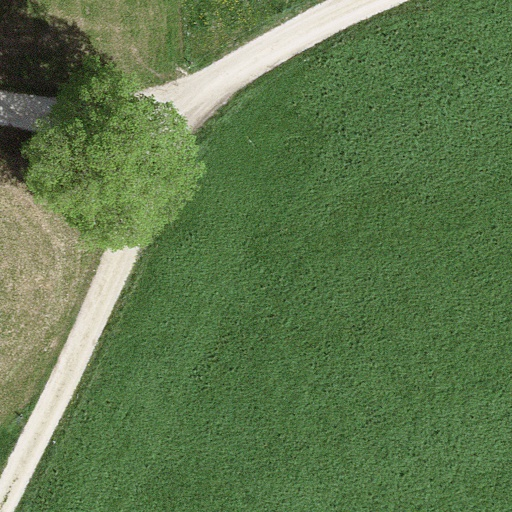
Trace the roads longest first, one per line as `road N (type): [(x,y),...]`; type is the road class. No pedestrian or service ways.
road 1 (track): [(0,488),(135,203),(142,140)]
road 2 (track): [(335,0),(142,140)]
road 3 (track): [(142,140),(0,110)]
